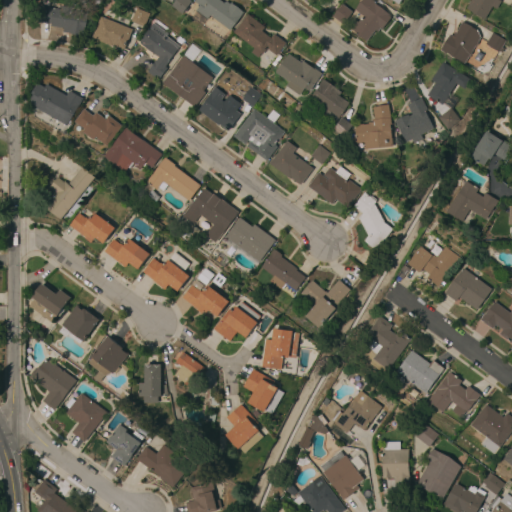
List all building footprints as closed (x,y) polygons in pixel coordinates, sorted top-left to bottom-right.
[(189,0),(191,1),(182,14),(172,6),(176,0),(189,0)] [(196,0),(218,0),(224,4),(226,1),(229,4),(231,2),(244,12),(230,30),(210,15),(202,26),(191,17),(200,6),(195,2),(196,0)] [(371,0),(375,3),(374,4),(391,17),(381,29),(380,28),(377,32),(375,30),(366,41),(348,27),(354,20),(357,23),(362,16),(354,10),(362,0),(371,0)] [(496,9),(492,7),(484,19),(466,9),(470,0),(498,0),(501,1),(496,9)] [(342,24),(332,17),(342,4),(352,12),(342,24)] [(73,8),(73,11),(86,12),(83,35),(62,32),(63,28),(50,26),(50,24),(37,22),(39,6),(60,9),(60,6),(73,8)] [(135,8),(148,14),(143,27),(130,21),(135,8)] [(264,27),(261,31),(270,38),(273,34),(286,43),(276,56),(267,49),(263,54),(261,53),(258,57),(252,52),(255,48),(233,32),(247,14),(264,27)] [(131,29),(123,49),(112,45),(111,46),(91,38),(100,17),(131,29)] [(168,60),(169,61),(164,67),(166,68),(157,80),(146,72),(157,58),(138,42),(155,19),(169,30),(165,36),(179,46),(168,60)] [(477,42),(477,44),(476,45),(475,46),(474,47),(471,52),(471,54),(470,55),(469,56),(468,56),(464,63),(446,53),(446,54),(440,50),(449,34),(452,36),(454,32),(455,33),(461,22),(476,30),(480,38),(477,42)] [(498,51),(498,52),(485,44),(492,33),(505,41),(501,47),(503,49),(501,53),(498,51)] [(198,51),(191,62),(183,56),(190,45),(198,51)] [(288,54),(298,61),(300,59),(311,67),(312,67),(322,74),(310,91),(305,88),(300,95),(286,86),(289,82),(275,73),(288,54)] [(194,107),(161,83),(181,56),(212,78),(202,91),(205,93),(194,107)] [(469,80),(463,89),(455,84),(449,93),(458,99),(452,109),(443,103),(441,105),(427,95),(435,83),(430,80),(442,62),(469,80)] [(339,90),(336,94),(349,103),(338,119),(324,110),(325,108),(311,98),(320,86),(319,85),(324,80),(339,90)] [(67,126),(30,105),(32,102),(30,102),(31,100),(30,99),(32,95),(31,94),(37,83),(44,87),(46,84),(66,96),(69,91),(83,99),(67,126)] [(227,131),(219,124),(218,126),(198,110),(210,94),(209,93),(213,87),(231,100),(227,105),(240,114),(227,131)] [(260,96),(252,107),(241,99),(250,87),(260,96)] [(420,135),(422,139),(414,143),(412,139),(406,142),(399,127),(398,128),(394,121),(407,114),(409,116),(412,115),(407,105),(420,98),(426,110),(424,111),(433,128),(420,135)] [(391,125),(390,125),(391,138),(392,138),(393,147),(365,149),(364,143),(357,143),(355,125),(368,124),(368,123),(373,122),(372,119),(374,119),(372,107),(388,104),(390,118),(391,125)] [(459,120),(447,130),(438,118),(450,108),(459,120)] [(122,126),(107,146),(95,137),(94,140),(83,132),(85,130),(75,122),(84,109),(93,116),(96,112),(105,120),(108,116),(122,126)] [(265,118),(271,110),(278,115),(272,124),(283,132),(274,145),(277,147),(266,161),(246,146),(250,142),(247,140),(244,145),(233,136),(253,109),(265,118)] [(352,125),(341,141),(336,137),(338,134),(333,129),(342,117),(352,125)] [(152,168),(146,163),(141,170),(132,163),(125,172),(104,156),(113,144),(114,144),(125,128),(162,155),(152,168)] [(469,157),(486,131),(511,147),(503,160),(494,154),(490,160),(488,158),(483,166),(469,157)] [(296,148),(292,153),(312,168),(300,185),(291,178),(290,179),(268,163),(272,158),(273,159),(286,141),(296,148)] [(318,145),(329,154),(321,165),(310,156),(318,145)] [(175,165),(174,166),(200,186),(189,201),(168,185),(164,191),(159,187),(157,190),(147,182),(165,157),(175,165)] [(60,220),(41,205),(52,190),(49,187),(56,177),(63,182),(63,181),(67,184),(81,167),(94,177),(60,220)] [(347,181),(347,180),(361,189),(347,208),(335,199),(331,204),(307,186),(317,172),(322,176),(328,167),(347,181)] [(465,181),(478,189),(476,193),(482,197),(485,193),(498,201),(495,207),(494,206),(492,209),(494,210),(492,214),(490,213),(486,220),(470,210),(462,222),(446,212),(465,181)] [(218,198),(219,197),(239,212),(229,226),(228,225),(223,230),(219,227),(218,228),(201,216),(195,224),(183,216),(204,188),(218,198)] [(149,195),(153,190),(161,197),(157,202),(149,195)] [(369,197),(370,196),(375,200),(374,201),(375,201),(373,204),(374,205),(384,223),(392,229),(375,250),(363,241),(367,235),(358,218),(362,213),(353,207),(363,193),(369,197)] [(115,228),(103,244),(94,237),(90,243),(84,238),(85,237),(68,226),(78,213),(84,217),(88,220),(93,212),(115,228)] [(423,230),(425,227),(428,229),(435,221),(432,219),(436,214),(441,218),(429,235),(423,230)] [(252,227),(254,224),(275,240),(256,267),(222,242),(239,217),(252,227)] [(149,254),(138,269),(129,262),(125,267),(103,251),(113,239),(119,244),(119,243),(123,246),(129,238),(149,254)] [(419,246),(430,255),(431,254),(436,257),(444,246),(459,257),(438,287),(426,279),(429,275),(422,269),(419,273),(406,264),(419,246)] [(296,291),(286,283),(285,284),(286,285),(282,289),(281,290),(274,285),(274,284),(270,281),(273,276),(261,267),(271,253),(270,253),(273,249),(282,255),(280,257),(296,269),(296,270),(305,277),(296,291)] [(189,276),(177,292),(168,284),(164,290),(152,281),(152,280),(142,272),(153,258),(159,263),(163,265),(168,260),(189,276)] [(490,289),(475,310),(458,297),(455,301),(444,293),(462,268),(490,289)] [(219,286),(212,281),(217,274),(224,279),(219,286)] [(228,302),(217,317),(208,310),(206,312),(203,310),(201,313),(196,310),(197,309),(182,298),(191,285),(192,286),(196,280),(203,286),(199,290),(202,292),(207,285),(228,302)] [(325,292),(325,291),(327,293),(338,280),(350,290),(335,307),(336,308),(320,328),(306,316),(315,305),(301,293),(312,280),(325,292)] [(69,298),(51,323),(29,306),(34,299),(31,297),(41,283),(56,294),(59,290),(69,298)] [(260,316),(255,322),(257,323),(245,338),(236,331),(229,341),(213,329),(228,309),(231,312),(235,306),(236,307),(241,302),(260,316)] [(509,313),(511,308),(511,340),(510,343),(498,334),(502,330),(495,324),(491,329),(479,320),(483,314),(484,315),(494,302),(509,313)] [(76,305),(82,309),(83,309),(99,320),(83,341),(82,341),(79,344),(67,335),(66,337),(58,332),(62,326),(61,325),(76,305)] [(389,330),(395,335),(399,330),(411,339),(388,370),(373,359),(377,354),(366,346),(371,339),(366,335),(375,323),(380,316),(392,325),(389,330)] [(294,358),(288,357),(288,358),(282,357),(282,360),(278,359),(276,369),(261,367),(265,339),(271,340),(273,329),(292,331),(291,332),(298,333),(294,358)] [(122,348),(121,350),(126,354),(126,353),(128,354),(112,374),(110,372),(105,376),(104,376),(99,383),(93,378),(98,371),(88,363),(92,358),(91,356),(107,336),(122,348)] [(430,364),(433,360),(434,360),(434,361),(444,369),(426,393),(396,372),(412,351),(430,364)] [(203,368),(200,373),(201,374),(190,389),(182,383),(183,382),(174,376),(180,367),(174,362),(182,352),(203,368)] [(76,381),(54,410),(42,401),(49,392),(36,382),(42,375),(35,370),(44,359),(50,363),(51,362),(76,381)] [(160,397),(157,397),(157,403),(143,403),(143,397),(139,397),(139,383),(144,383),(144,365),(160,365),(160,397)] [(271,414),(265,411),(264,412),(248,403),(253,393),(243,387),(252,369),(274,381),(272,385),(277,388),(277,389),(284,392),(271,414)] [(480,395),(476,401),(475,401),(466,412),(451,401),(443,412),(432,404),(431,405),(428,403),(429,402),(428,401),(449,372),(462,381),(459,385),(465,390),(468,386),(480,395)] [(118,395),(121,392),(121,393),(123,390),(128,394),(124,399),(118,395)] [(381,407),(364,430),(357,425),(356,426),(353,424),(346,433),(334,424),(335,422),(331,419),(338,410),(342,413),(359,390),(364,394),(381,407)] [(106,413),(83,442),(71,433),(78,423),(65,413),(68,409),(64,406),(70,398),(74,401),(80,393),(106,413)] [(210,395),(218,395),(218,405),(210,405),(210,395)] [(258,423),(255,426),(259,430),(258,431),(263,437),(245,453),(240,448),(239,449),(226,435),(235,427),(226,418),(241,404),(258,423)] [(511,431),(495,454),(480,444),(486,437),(470,425),(486,405),(500,415),(502,412),(505,414),(506,413),(511,417),(511,431)] [(324,435),(314,431),(313,431),(305,448),(299,445),(307,427),(306,426),(310,419),(312,415),(314,416),(314,415),(317,417),(320,414),(327,422),(323,425),(328,432),(327,433),(324,435)] [(438,435),(428,447),(414,435),(423,423),(438,435)] [(118,424),(125,430),(124,432),(132,437),(133,435),(131,434),(133,431),(142,437),(139,442),(140,443),(123,467),(110,457),(115,450),(105,442),(118,424)] [(408,476),(409,476),(410,494),(394,495),(394,477),(390,478),(381,478),(381,476),(382,476),(381,450),(383,450),(383,442),(399,442),(399,449),(408,449),(408,476)] [(189,465),(172,488),(159,478),(160,478),(135,459),(145,447),(155,454),(162,445),(189,465)] [(511,447),(511,465),(503,459),(511,447)] [(442,498),(416,484),(428,462),(425,460),(431,449),(436,451),(448,457),(460,467),(442,498)] [(345,455),(347,459),(360,450),(364,455),(366,467),(358,473),(363,480),(356,485),(358,488),(349,496),(342,500),(339,496),(340,495),(322,472),(323,472),(345,455)] [(299,458),(297,458),(297,454),(301,454),(301,457),(305,457),(309,462),(308,464),(306,465),(303,466),(300,467),(298,466),(296,465),(299,458)] [(495,495),(484,487),(485,485),(481,482),(489,473),(504,484),(495,495)] [(319,476),(326,485),(345,509),(340,511),(327,511),(326,510),(323,511),(322,511),(320,511),(312,511),(304,501),(298,505),(293,501),(300,496),(297,493),(319,476)] [(75,511),(37,511),(36,511),(38,508),(34,505),(40,497),(34,492),(43,479),(56,489),(53,493),(76,511),(75,511)] [(505,484),(508,480),(511,483),(511,496),(502,488),(505,484)] [(216,501),(219,501),(220,507),(216,508),(217,510),(210,511),(187,511),(185,503),(193,500),(190,488),(211,482),(216,501)] [(453,511),(442,505),(455,483),(467,490),(469,486),(476,490),(477,488),(485,493),(483,496),(485,497),(476,511),(463,511),(461,511),(460,511),(453,511)] [(298,492),(293,496),(286,491),(291,484),(298,492)] [(511,511),(484,511),(496,496),(501,500),(505,493),(511,498),(511,511)]
